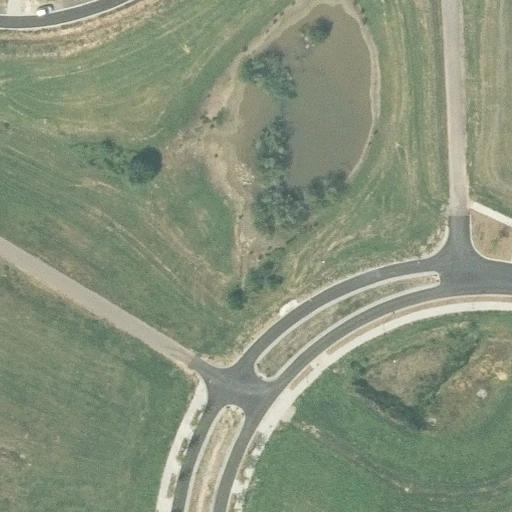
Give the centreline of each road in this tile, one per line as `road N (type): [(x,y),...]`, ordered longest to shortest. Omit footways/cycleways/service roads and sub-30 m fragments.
road 1 (residential): [(462,271),(393,270),(323,295),(267,336),(225,386)]
road 2 (track): [(261,410),(396,488),(456,496),(511,484)]
road 3 (residential): [(462,271),(448,0)]
road 4 (residential): [(0,249),(225,386)]
road 5 (residential): [(261,410),(337,334),(449,286),(462,271)]
road 6 (residential): [(225,386),(186,468),(177,511)]
